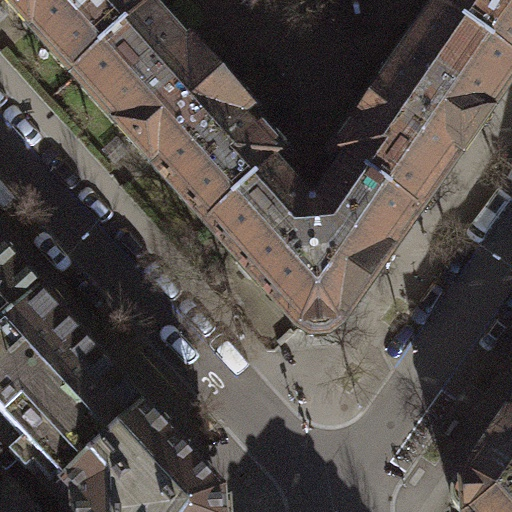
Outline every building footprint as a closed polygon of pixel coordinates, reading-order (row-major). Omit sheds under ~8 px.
[(9,0),(76,74),(148,7),(142,0),(9,0)] [(511,0),(444,0),(438,10),(511,60),(511,0)] [(76,74),(203,228),(276,163),(286,154),(249,120),(253,112),(189,41),(184,47),(148,7),(76,74)] [(511,73),(511,60),(438,10),(334,159),(339,163),(415,216),(511,73)] [(415,216),(339,163),(319,202),(301,202),(276,163),(203,228),(293,327),(304,334),(321,333),(333,325),(415,216)] [(0,332),(48,302),(0,249),(0,332)] [(0,413),(47,465),(62,479),(147,409),(129,393),(48,302),(0,332),(0,413)] [(147,409),(62,479),(74,494),(75,511),(223,511),(224,491),(147,409)] [(465,511),(511,511),(511,411),(468,473),(460,476),(452,489),(452,499),(458,508),(465,511)]
